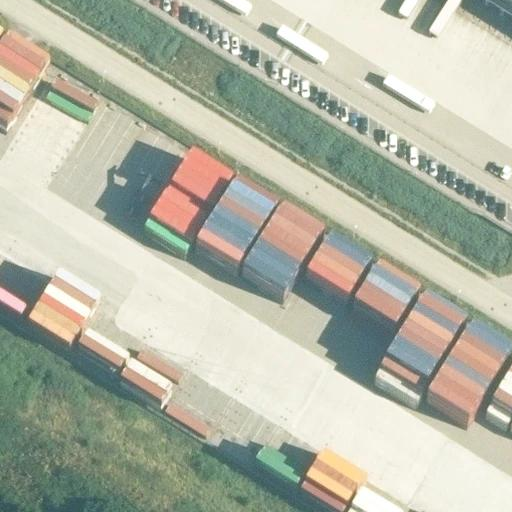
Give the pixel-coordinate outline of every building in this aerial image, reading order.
[(511,0),(474,0),(511,23),(511,0)] [(137,148),(180,171),(191,152),(148,129),(137,148)] [(192,158),(178,183),(219,206),(233,180),(192,158)] [(240,184),(216,222),(256,247),(279,209),(240,184)] [(253,263),(297,287),(325,237),(281,213),(253,263)] [(322,259),(360,281),(370,265),(332,243),(322,259)] [(405,367),(469,395),(493,340),(449,321),(452,315),(427,304),(420,322),(424,323),(405,367)] [(167,326),(158,345),(203,366),(212,347),(167,326)] [(133,381),(146,355),(104,332),(90,359),(133,381)] [(511,356),(503,350),(464,407),(483,420),(511,377),(511,356)]
